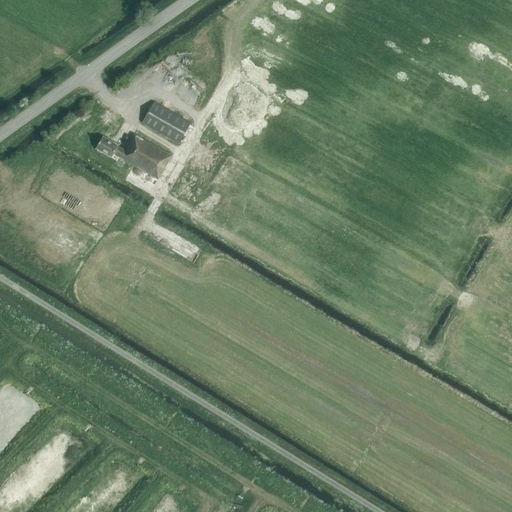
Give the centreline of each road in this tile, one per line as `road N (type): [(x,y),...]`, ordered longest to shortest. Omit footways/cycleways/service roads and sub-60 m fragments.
road 1 (unclassified): [(377,511),(0,274)]
road 2 (secondary): [(0,140),(194,0)]
